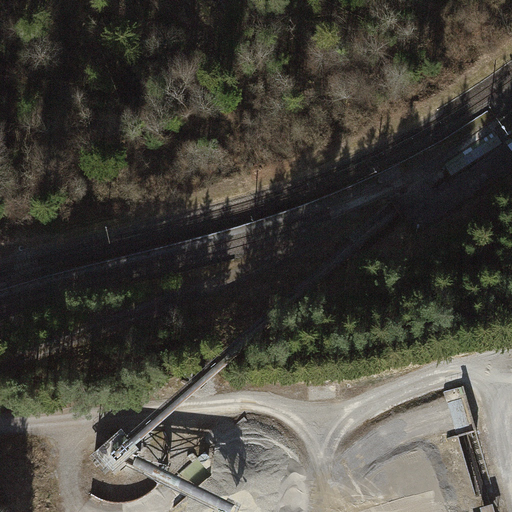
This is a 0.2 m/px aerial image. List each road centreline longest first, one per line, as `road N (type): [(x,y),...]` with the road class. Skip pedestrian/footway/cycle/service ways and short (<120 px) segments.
road 1 (track): [(363,221),(261,274),(0,365)]
road 2 (track): [(0,424),(252,403),(291,416),(320,450)]
road 3 (track): [(320,511),(320,450),(368,402),(450,371),(489,375),(511,403)]
